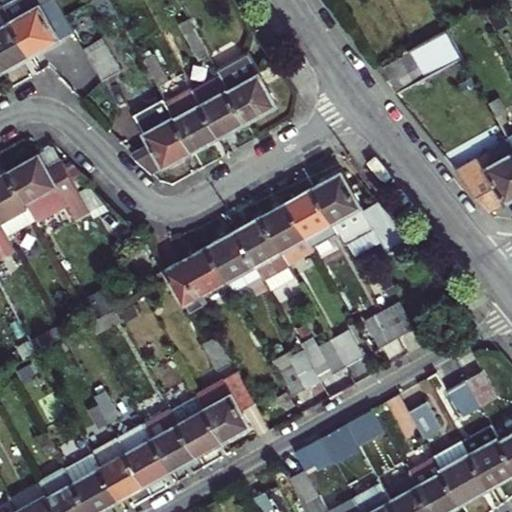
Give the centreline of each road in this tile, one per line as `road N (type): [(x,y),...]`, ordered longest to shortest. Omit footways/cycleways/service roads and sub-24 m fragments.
road 1 (residential): [(362,106),(170,209),(147,202),(56,114),(28,111),(0,124)]
road 2 (residential): [(161,511),(511,316)]
road 3 (tertiary): [(490,267),(362,106)]
road 4 (tertiary): [(362,106),(287,0)]
